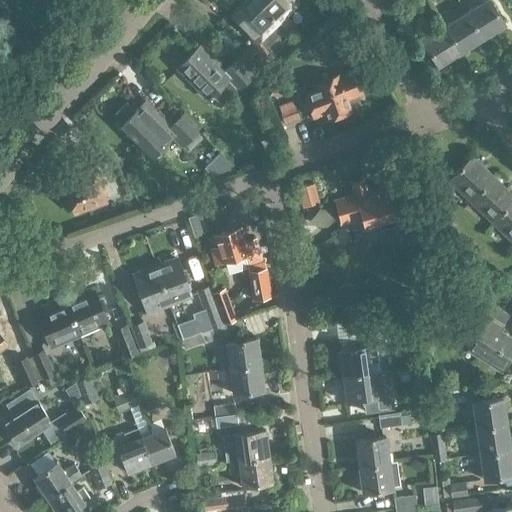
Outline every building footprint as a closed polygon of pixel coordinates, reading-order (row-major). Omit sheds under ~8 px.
[(276,20),(256,0),(244,0),(243,2),(243,4),(231,16),(254,38),(238,54),(239,55),(256,73),(258,71),(273,56),(266,48),(285,29),(276,20)] [(256,0),(276,20),(296,0),(256,0)] [(337,0),(334,8),(334,9),(334,10),(335,11),(338,12),(339,12),(340,11),(343,10),(344,8),(345,6),(345,4),(344,2),(343,0),(342,0),(337,0)] [(419,4),(417,0),(402,0),(400,1),(405,12),(419,4)] [(481,39),(506,24),(490,0),(482,0),(464,12),(481,39)] [(464,12),(443,25),(460,52),(481,39),(464,12)] [(460,52),(443,25),(420,39),(437,67),(460,52)] [(311,37),(302,29),(294,36),(300,44),(311,37)] [(256,73),(239,55),(223,70),(218,65),(221,62),(201,42),(175,67),(208,100),(209,98),(210,99),(213,96),(212,95),(227,80),(237,91),(256,73)] [(272,64),(258,71),(256,73),(266,96),(282,88),(272,64)] [(337,77),(337,76),(314,84),(316,91),(305,95),(312,117),(324,113),(327,119),(349,111),(343,92),(359,86),(354,71),(337,77)] [(171,123),(145,99),(119,124),(139,144),(139,147),(139,150),(148,159),(157,159),(166,150),(165,142),(172,135),(182,146),(184,145),(188,149),(203,134),(199,130),(201,128),(184,111),(171,123)] [(283,122),(299,116),(295,103),(279,109),(283,122)] [(278,133),(268,137),(275,154),(285,150),(278,133)] [(492,176),(470,154),(445,180),(468,201),(492,176)] [(64,188),(73,213),(105,201),(99,186),(111,182),(102,159),(71,171),(76,184),(64,188)] [(468,201),(490,222),(511,198),(511,194),(492,176),(468,201)] [(350,181),(354,194),(332,200),(339,224),(360,218),(362,227),(377,223),(379,229),(396,225),(394,218),(399,216),(392,190),(387,191),(386,186),(365,191),(361,178),(350,181)] [(304,206),(317,203),(313,184),(299,187),(304,206)] [(511,243),(511,198),(490,222),(511,243)] [(245,240),(241,225),(212,234),(215,246),(209,248),(214,264),(244,255),(247,264),(263,259),(261,252),(259,246),(256,237),(245,240)] [(266,244),(259,246),(261,252),(268,251),(266,244)] [(264,259),(263,259),(247,264),(248,270),(247,270),(252,299),(271,296),(266,267),(265,267),(264,259)] [(159,265),(155,267),(168,303),(191,295),(180,266),(172,269),(171,266),(161,270),(159,265)] [(168,303),(155,267),(132,275),(146,312),(168,303)] [(211,294),(210,291),(208,285),(194,289),(204,317),(177,326),(182,339),(221,324),(214,302),(211,294)] [(215,302),(228,297),(225,287),(211,292),(215,302)] [(95,291),(66,303),(79,333),(108,321),(95,291)] [(228,297),(215,302),(223,323),(236,318),(236,317),(228,297)] [(79,333),(66,303),(37,315),(50,345),(79,333)] [(414,328),(465,321),(462,306),(412,312),(414,328)] [(338,352),(334,352),(335,362),(339,361),(341,375),(373,371),(387,369),(383,341),(380,342),(380,341),(377,341),(376,332),(382,331),(380,316),(356,320),(359,345),(338,348),(338,352)] [(495,326),(486,320),(467,350),(500,371),(511,351),(511,340),(494,329),(495,326)] [(150,342),(142,322),(131,326),(139,347),(150,342)] [(136,352),(126,325),(114,329),(124,357),(136,352)] [(224,335),(221,325),(200,332),(204,342),(224,335)] [(226,342),(226,344),(216,345),(219,368),(229,367),(229,368),(259,364),(256,338),(226,342)] [(53,372),(43,349),(32,353),(42,377),(46,375),(53,372)] [(36,379),(26,356),(15,361),(26,384),(36,379)] [(262,390),(259,364),(229,368),(233,394),(262,390)] [(373,371),(341,375),(345,402),(363,400),(365,412),(394,407),(388,368),(387,369),(373,371)] [(56,371),(53,372),(46,375),(51,386),(60,381),(56,371)] [(82,403),(98,398),(89,375),(74,379),(75,381),(78,388),(80,395),(82,403)] [(125,391),(134,387),(130,376),(120,379),(125,391)] [(448,391),(459,389),(458,382),(453,378),(446,380),(448,391)] [(72,400),(80,395),(78,388),(75,381),(64,389),(72,400)] [(12,415),(3,421),(17,443),(41,428),(50,443),(66,432),(67,433),(87,420),(78,406),(66,413),(65,411),(50,420),(29,387),(5,403),(12,415)] [(129,407),(140,403),(134,388),(123,392),(129,407)] [(433,409),(470,403),(468,390),(430,396),(433,409)] [(471,402),(475,428),(505,424),(501,398),(471,402)] [(236,413),(234,402),(213,405),(214,416),(236,413)] [(236,413),(214,416),(216,427),(237,424),(236,413)] [(409,413),(400,414),(401,424),(410,423),(409,413)] [(400,414),(378,417),(380,427),(401,424),(400,414)] [(479,454),(508,449),(505,424),(475,428),(479,454)] [(141,436),(137,427),(113,436),(114,437),(117,446),(116,446),(126,471),(149,462),(140,437),(141,436)] [(141,436),(140,437),(149,462),(173,453),(163,428),(150,433),(141,436)] [(234,433),(238,459),(267,455),(263,429),(234,433)] [(431,452),(445,451),(442,432),(429,434),(431,452)] [(358,466),(389,461),(386,434),(354,439),(358,466)] [(511,475),(511,474),(508,449),(479,454),(483,480),(511,475)] [(214,450),(195,453),(197,466),(216,463),(214,450)] [(104,463),(100,452),(85,458),(89,469),(104,463)] [(241,485),(271,481),(267,455),(238,459),(241,485)] [(61,469),(55,460),(32,475),(46,497),(69,482),(81,474),(73,461),(61,469)] [(393,489),(389,461),(358,466),(362,493),(393,489)] [(104,463),(89,469),(96,489),(112,482),(106,467),(104,463)] [(467,494),(465,481),(449,483),(451,497),(467,494)] [(74,491),(69,482),(46,497),(55,511),(69,511),(90,498),(82,485),(74,491)] [(221,497),(223,508),(244,505),(242,489),(221,492),(221,497)] [(416,504),(415,494),(393,497),(395,507),(416,504)] [(491,508),(489,495),(451,500),(452,511),(466,511),(487,509),(491,508)] [(203,510),(223,508),(221,497),(202,500),(203,510)]
